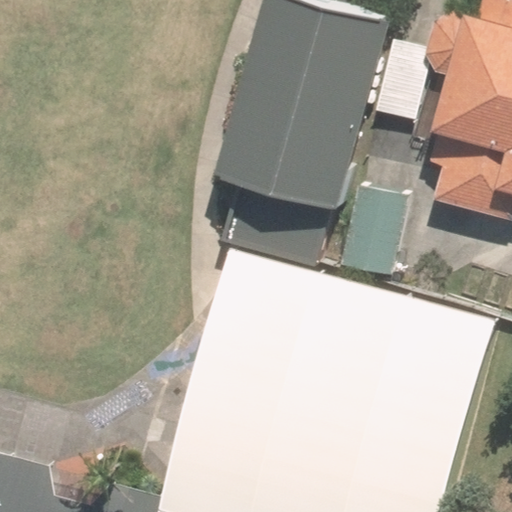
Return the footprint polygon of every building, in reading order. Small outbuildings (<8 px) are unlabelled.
[(273,0),(235,155),(359,186),(404,0),(273,0)] [(511,12),(465,0),(463,0),(427,138),(511,160),(511,12)] [(425,119),(443,53),(444,48),(404,37),(385,108),(425,119)] [(415,194),(367,184),(352,263),(401,272),(415,194)] [(49,470),(0,456),(0,511),(179,511),(181,507),(123,489),(103,510),(60,500),(49,470)]
